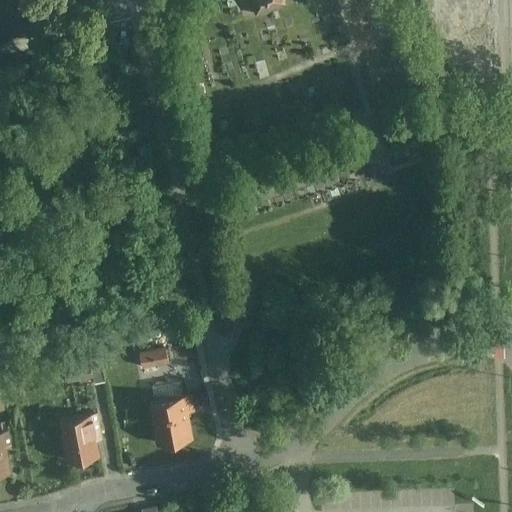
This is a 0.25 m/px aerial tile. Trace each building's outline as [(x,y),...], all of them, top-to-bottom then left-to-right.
[(253,0),(257,10),(283,0),(253,0)] [(138,364),(166,359),(164,349),(136,354),(138,364)] [(106,381),(102,360),(92,362),(65,366),(69,382),(95,378),(96,383),(106,381)] [(193,394),(151,402),(158,444),(195,437),(191,412),(196,411),(193,394)] [(98,413),(60,419),(68,462),(101,455),(98,440),(103,439),(98,413)] [(10,431),(0,432),(0,474),(11,472),(7,448),(13,447),(10,431)]
